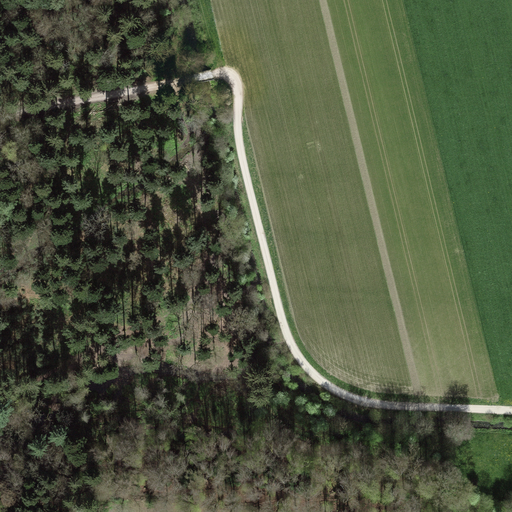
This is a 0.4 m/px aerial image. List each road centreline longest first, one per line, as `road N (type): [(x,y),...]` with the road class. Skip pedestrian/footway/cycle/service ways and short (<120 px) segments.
road 1 (track): [(178,80),(225,77),(237,91),(236,134),(282,318),(309,369),(347,396),(376,404),(511,410)]
road 2 (track): [(178,80),(0,116)]
